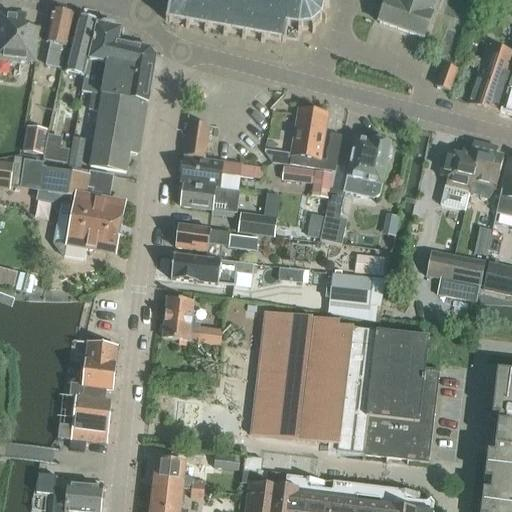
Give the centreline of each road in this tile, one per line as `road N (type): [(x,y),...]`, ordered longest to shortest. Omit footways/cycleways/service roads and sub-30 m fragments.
road 1 (residential): [(122,511),(141,280),(177,50)]
road 2 (tertiary): [(511,133),(177,50)]
road 3 (residential): [(461,511),(476,368)]
